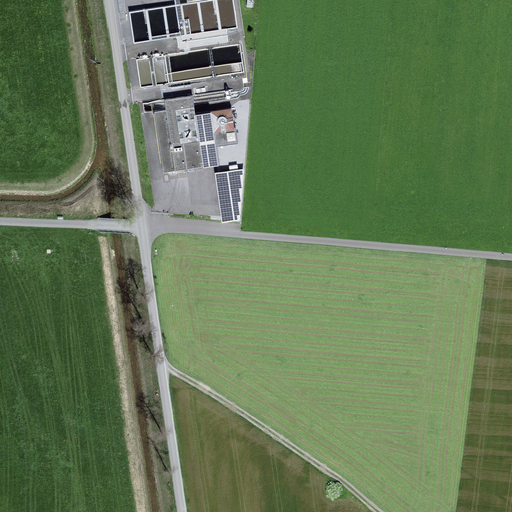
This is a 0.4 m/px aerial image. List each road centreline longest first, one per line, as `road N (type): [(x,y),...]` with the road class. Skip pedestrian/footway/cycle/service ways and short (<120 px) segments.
road 1 (unclassified): [(182,511),(108,0)]
road 2 (track): [(0,220),(511,259)]
road 3 (track): [(162,368),(268,431),(373,511)]
